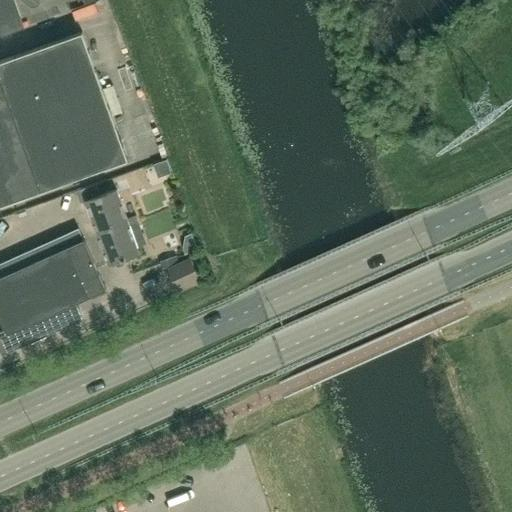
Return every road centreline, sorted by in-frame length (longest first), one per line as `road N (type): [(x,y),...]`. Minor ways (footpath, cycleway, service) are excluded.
road 1 (primary): [(0,478),(511,246)]
road 2 (primary): [(511,190),(0,420)]
